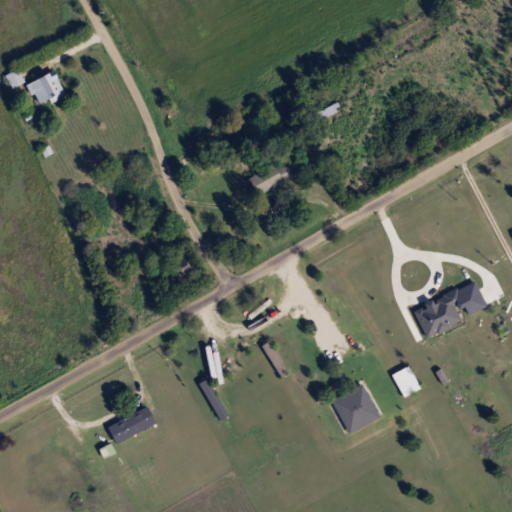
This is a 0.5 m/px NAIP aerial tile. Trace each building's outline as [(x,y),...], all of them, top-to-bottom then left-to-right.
[(20,80),(9,86),(3,74),(14,68),(20,80)] [(59,97),(31,103),(25,78),(53,71),(59,97)] [(335,110),(318,118),(315,112),(332,104),(335,110)] [(246,174),(293,154),(301,172),(254,192),(246,174)] [(162,263),(180,245),(199,264),(181,282),(162,263)] [(422,336),(410,306),(454,288),(460,301),(452,304),(459,321),(422,336)] [(388,373),(404,364),(417,387),(400,396),(388,373)] [(375,418),(342,432),(328,397),(361,383),(375,418)] [(153,423),(112,443),(104,425),(144,406),(153,423)]
